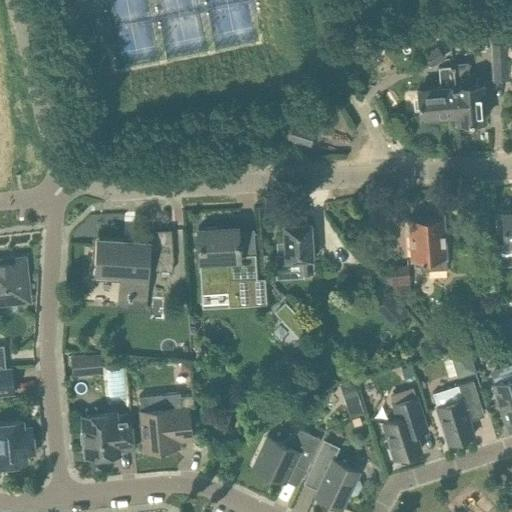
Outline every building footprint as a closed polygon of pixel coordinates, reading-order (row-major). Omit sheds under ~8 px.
[(506,43),(493,44),(495,79),(507,79),(506,43)] [(426,53),(433,66),(447,59),(438,46),(426,53)] [(468,61),(454,62),(458,118),(458,121),(484,119),(482,92),(489,92),(488,80),(470,82),(468,61)] [(458,118),(454,62),(451,62),(451,65),(438,66),(440,86),(418,88),(420,115),(446,112),(447,119),(458,118)] [(287,124),(285,131),(289,136),(289,138),(290,136),(305,141),(304,142),(305,142),(310,128),(309,127),(309,129),(294,123),(295,122),(294,121),(293,123),(287,124)] [(511,210),(496,211),(497,227),(503,227),(504,245),(511,244),(511,210)] [(443,214),(409,216),(411,236),(412,259),(414,259),(415,267),(422,266),(422,269),(447,267),(445,234),(443,214)] [(314,259),(311,221),(284,223),(285,241),(278,241),(279,255),(285,254),(286,260),(299,259),(300,275),(314,274),(313,259),(314,259)] [(238,225),(199,227),(200,259),(202,259),(202,278),(228,277),(228,279),(257,278),(255,252),(239,253),(238,225)] [(148,240),(98,236),(95,272),(121,275),(119,309),(145,311),(147,269),(172,271),(173,255),(172,228),(148,230),(148,240)] [(502,273),(500,244),(484,245),(486,274),(502,273)] [(29,288),(25,257),(0,259),(0,302),(18,301),(18,299),(28,298),(27,288),(29,288)] [(407,265),(384,267),(386,289),(392,295),(410,294),(407,265)] [(378,303),(387,293),(369,276),(360,286),(378,303)] [(378,303),(374,307),(383,315),(396,301),(387,293),(378,303)] [(312,327),(287,301),(277,311),(302,337),(312,327)] [(470,350),(452,355),(458,377),(477,371),(470,350)] [(71,355),(73,376),(104,373),(102,353),(86,355),(86,354),(71,355)] [(192,361),(181,361),(181,372),(192,371),(192,361)] [(401,369),(405,379),(415,375),(411,365),(401,369)] [(12,367),(7,367),(0,367),(0,394),(15,393),(12,367)] [(511,376),(495,382),(499,396),(495,403),(503,407),(507,421),(511,418),(511,376)] [(481,403),(473,379),(433,392),(449,442),(474,434),(466,408),(481,403)] [(345,394),(353,416),(366,412),(359,389),(345,394)] [(164,407),(141,409),(145,449),(172,447),(171,440),(192,438),(187,395),(163,398),(164,407)] [(424,418),(417,395),(394,402),(398,417),(384,422),(395,458),(421,449),(412,422),(424,418)] [(115,412),(84,415),(85,429),(82,433),(82,441),(86,444),(87,455),(119,452),(119,448),(133,446),(130,414),(116,415),(115,412)] [(23,420),(0,422),(0,463),(27,461),(26,453),(35,452),(32,427),(24,428),(23,420)] [(320,437),(301,427),(282,441),(267,434),(253,465),(286,480),(294,462),(306,468),(320,437)] [(340,445),(324,438),(312,463),(327,470),(316,494),(342,507),(348,492),(354,495),(358,494),(362,485),(360,479),(355,477),(359,470),(334,458),(340,445)]
